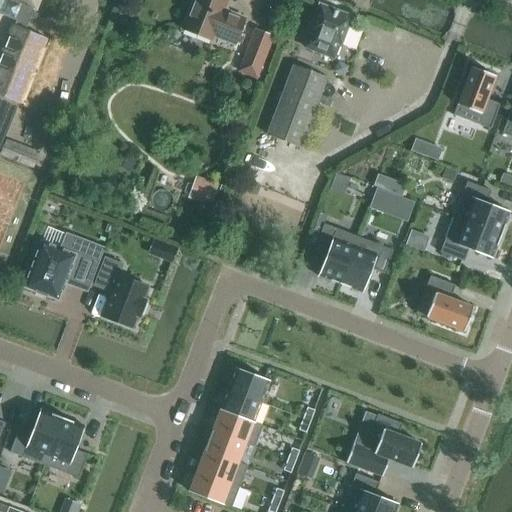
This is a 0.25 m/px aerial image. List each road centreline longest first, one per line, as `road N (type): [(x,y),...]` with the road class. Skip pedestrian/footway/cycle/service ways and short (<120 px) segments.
road 1 (residential): [(172,415),(217,300),(231,288),(250,288),(492,378)]
road 2 (residential): [(0,349),(172,415)]
road 3 (residential): [(492,378),(442,511)]
